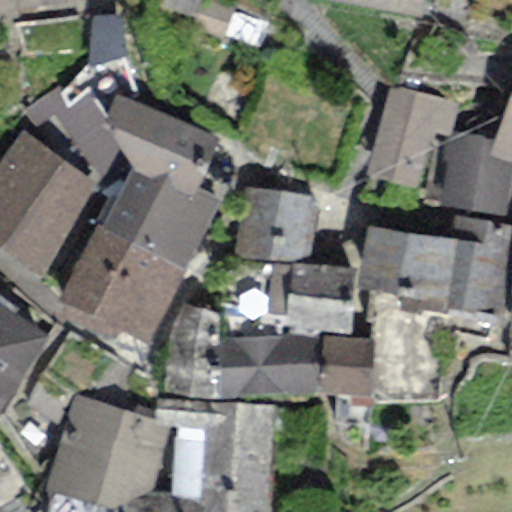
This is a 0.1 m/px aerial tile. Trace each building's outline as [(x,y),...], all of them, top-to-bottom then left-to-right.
[(0,0),(0,24),(16,22),(15,14),(63,7),(62,0),(0,0)] [(162,0),(160,7),(193,19),(200,0),(162,0)] [(233,10),(203,0),(200,0),(193,19),(189,31),(222,42),(233,10)] [(319,0),(419,15),(421,0),(319,0)] [(124,15),(91,16),(88,69),(123,57),(124,15)] [(388,86),(365,176),(417,189),(432,133),(447,137),(448,131),(456,103),(388,86)] [(58,87),(21,112),(34,131),(54,115),(101,179),(119,148),(99,126),(107,118),(87,91),(68,105),(58,87)] [(511,90),(494,139),(490,159),(511,163),(511,90)] [(218,139),(115,95),(107,118),(99,126),(119,148),(130,171),(116,198),(110,195),(96,225),(185,270),(219,200),(198,188),(218,139)] [(24,131),(0,164),(0,248),(38,276),(96,185),(24,131)] [(494,139),(453,132),(448,131),(447,137),(442,164),(447,165),(440,205),(501,217),(511,163),(490,159),(494,139)] [(355,268),(309,263),(318,198),(243,188),(234,256),(270,262),(264,315),(286,317),(285,328),(348,334),(355,268)] [(366,226),(356,290),(368,292),(491,311),(499,312),(511,227),(511,225),(452,216),(449,239),(366,226)] [(149,345),(185,270),(96,225),(53,312),(113,344),(122,332),(149,345)] [(491,311),(368,292),(363,322),(370,323),(371,339),(370,398),(368,405),(435,403),(444,333),(488,340),(491,311)] [(0,304),(0,412),(49,336),(0,304)] [(311,336),(217,339),(219,314),(181,304),(166,343),(162,392),(189,398),(219,397),(313,394),(311,336)] [(371,339),(323,338),(321,397),(370,398),(371,339)] [(151,423),(74,396),(44,491),(44,511),(112,511),(113,510),(148,494),(170,429),(151,423)] [(267,511),(273,405),(154,398),(153,403),(151,423),(170,429),(177,426),(172,496),(148,494),(113,510),(112,511),(267,511)]
